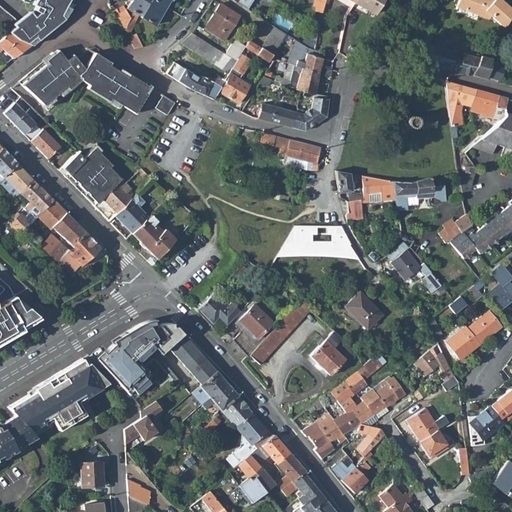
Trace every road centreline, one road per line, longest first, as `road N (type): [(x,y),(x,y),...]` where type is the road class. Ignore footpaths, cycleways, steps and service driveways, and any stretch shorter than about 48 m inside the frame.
road 1 (tertiary): [(349,511),(158,290)]
road 2 (residential): [(158,290),(0,129)]
road 3 (residential): [(511,92),(445,74),(349,68),(337,79),(331,121)]
road 4 (residential): [(331,121),(314,136),(245,121),(141,68)]
road 5 (tertiary): [(0,381),(158,290)]
road 6 (residential): [(331,121),(339,211),(374,269)]
road 7 (residential): [(442,500),(383,421),(407,393),(394,375)]
